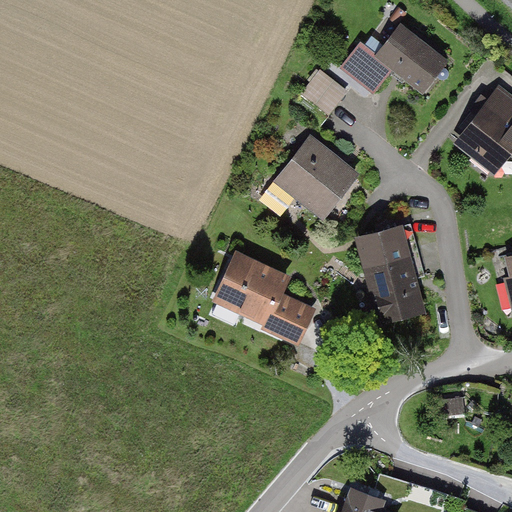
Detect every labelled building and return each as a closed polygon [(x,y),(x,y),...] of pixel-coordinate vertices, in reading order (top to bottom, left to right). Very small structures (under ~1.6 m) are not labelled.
[(403,30),(381,58),(362,44),(344,67),(375,91),(395,66),(422,87),(443,61),(403,30)] [(293,106),(321,127),(349,91),(322,70),(293,106)] [(482,114),(460,142),(495,169),(511,149),(511,150),(511,119),(488,100),(481,101),(475,108),(482,114)] [(325,214),(356,175),(310,139),(279,179),(325,214)] [(411,223),(367,235),(361,243),(377,303),(386,301),(390,315),(422,307),(410,262),(421,259),(411,223)] [(313,309),(281,294),(288,279),(237,256),(218,297),(268,320),(265,326),(298,341),(313,309)] [(353,488),(344,511),(382,511),(378,511),(382,499),(353,488)]
